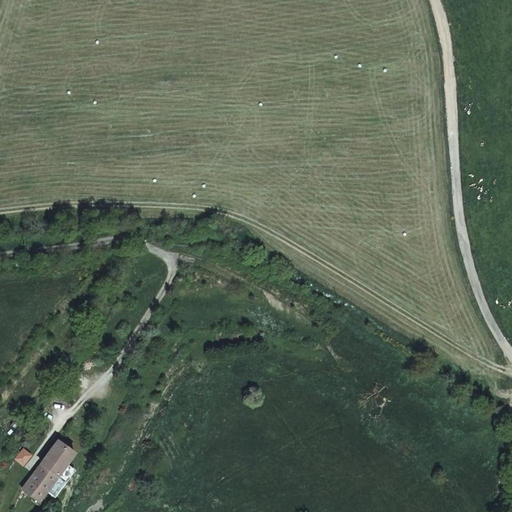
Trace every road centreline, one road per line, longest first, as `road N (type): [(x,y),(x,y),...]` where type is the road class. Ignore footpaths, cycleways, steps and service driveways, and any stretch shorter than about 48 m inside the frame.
road 1 (track): [(511,354),(470,269),(445,33),(433,0)]
road 2 (residential): [(0,254),(97,240),(164,248)]
